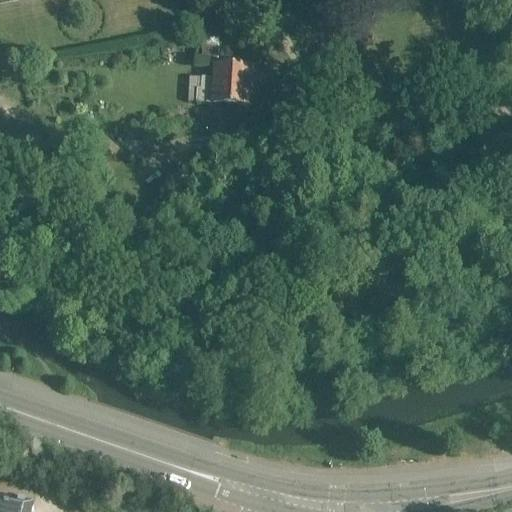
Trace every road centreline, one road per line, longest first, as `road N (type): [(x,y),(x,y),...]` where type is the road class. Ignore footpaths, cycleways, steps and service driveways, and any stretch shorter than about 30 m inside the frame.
road 1 (track): [(0,186),(29,191),(93,223),(139,162),(162,150),(188,141),(336,133),(262,0)]
road 2 (track): [(511,339),(314,383),(232,380),(193,362),(150,327),(116,283),(93,223)]
road 3 (secondary): [(302,503),(0,402)]
road 4 (track): [(336,133),(347,145),(347,227),(357,265),(408,295),(511,305)]
